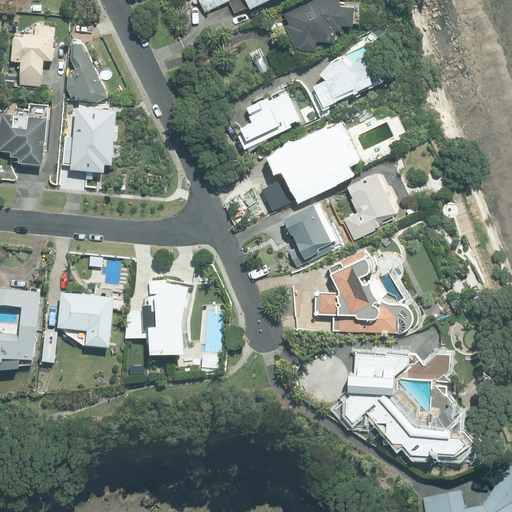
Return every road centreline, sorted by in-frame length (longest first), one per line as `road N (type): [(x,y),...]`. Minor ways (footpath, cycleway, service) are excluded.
road 1 (residential): [(217,217),(111,0)]
road 2 (residential): [(0,218),(162,234),(217,217)]
road 3 (residential): [(266,338),(217,217)]
